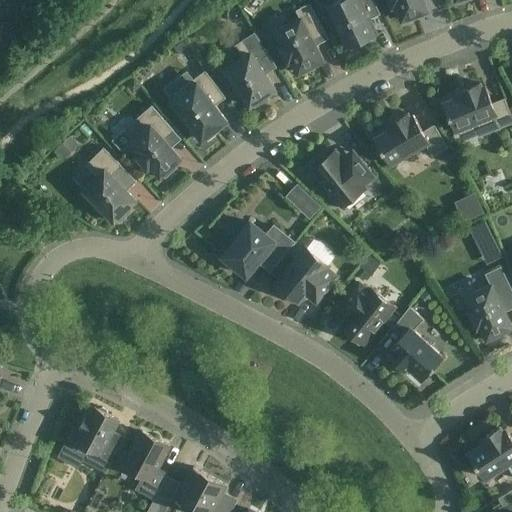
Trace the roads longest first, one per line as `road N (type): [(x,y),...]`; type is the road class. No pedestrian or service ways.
road 1 (residential): [(511,26),(429,56),(268,142),(168,220),(138,262)]
road 2 (residential): [(138,262),(341,372),(415,441)]
road 3 (residential): [(310,511),(240,454),(58,361)]
road 4 (residential): [(58,361),(35,322),(44,280),(78,254),(138,262)]
road 5 (residential): [(0,502),(58,361)]
